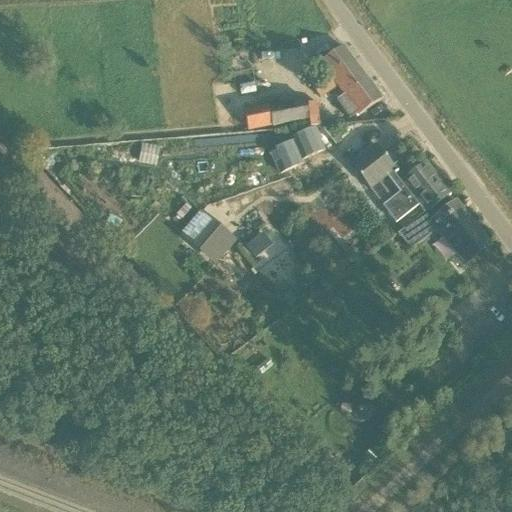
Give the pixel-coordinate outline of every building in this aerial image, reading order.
[(359,117),(365,112),(381,100),(342,47),(319,63),(329,76),(312,89),(320,99),(337,87),(359,117)] [(305,100),(244,113),(247,131),(269,126),(270,129),(308,122),(310,128),(318,126),(314,104),(306,106),(305,100)] [(286,143),(272,153),(295,184),(334,154),(333,152),(338,148),(332,140),(327,144),(320,135),(294,154),(286,143)] [(375,144),(350,164),(370,190),(387,177),(396,170),(393,166),(375,144)] [(424,213),(449,194),(424,163),(410,175),(399,161),(393,166),(396,170),(387,177),(399,193),(382,207),(395,224),(418,206),(424,213)] [(450,195),(449,194),(424,213),(397,235),(397,236),(398,236),(410,251),(416,246),(417,246),(429,237),(428,236),(436,230),(463,265),(488,246),(489,248),(490,248),(481,235),(454,202),(453,203),(454,204),(452,206),(446,198),(450,195)] [(234,243),(199,212),(178,235),(213,267),(234,243)] [(464,325),(451,337),(472,360),(484,348),(464,325)]
